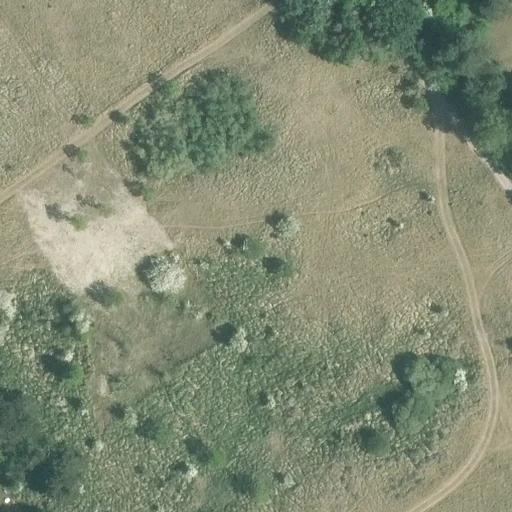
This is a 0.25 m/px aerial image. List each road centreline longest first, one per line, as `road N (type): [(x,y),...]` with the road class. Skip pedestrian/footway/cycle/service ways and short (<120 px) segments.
road 1 (track): [(442,105),(437,177),(467,270),(495,409),(483,450),(420,511)]
road 2 (track): [(279,0),(0,197)]
road 3 (track): [(355,0),(511,190)]
